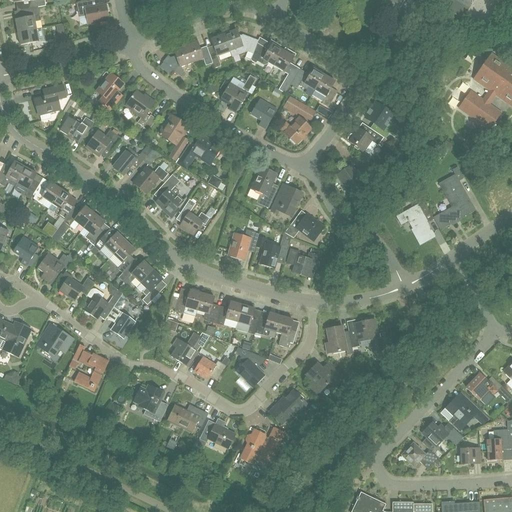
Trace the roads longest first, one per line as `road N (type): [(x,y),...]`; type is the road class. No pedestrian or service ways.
road 1 (residential): [(312,301),(187,263),(88,178),(18,134),(0,99)]
road 2 (residential): [(312,301),(307,347),(253,407),(239,412),(184,378),(121,362),(33,295)]
road 3 (residential): [(511,478),(390,485),(378,472),(381,449),(490,330)]
road 4 (residential): [(311,164),(295,165),(217,125),(141,69),(130,41)]
road 5 (residential): [(311,164),(358,93),(358,71),(274,17)]
road 6 (unclassified): [(172,511),(0,428)]
road 7 (residential): [(403,286),(385,251),(334,211),(311,164)]
road 8 (residential): [(274,17),(230,7),(130,41)]
road 9 (residential): [(130,41),(0,77)]
